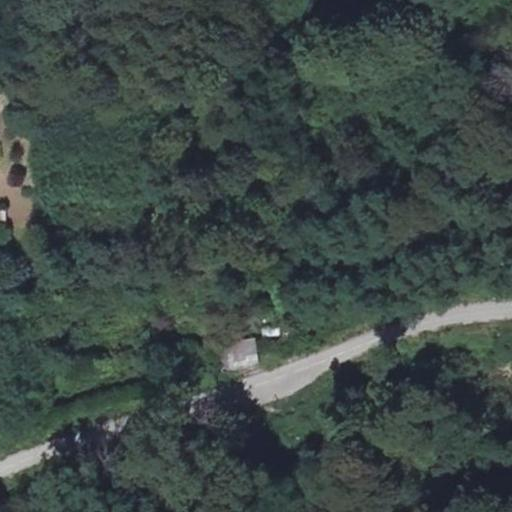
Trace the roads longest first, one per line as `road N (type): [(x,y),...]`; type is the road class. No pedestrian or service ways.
road 1 (unclassified): [(0,469),(396,327),(511,304)]
road 2 (track): [(511,236),(0,284)]
